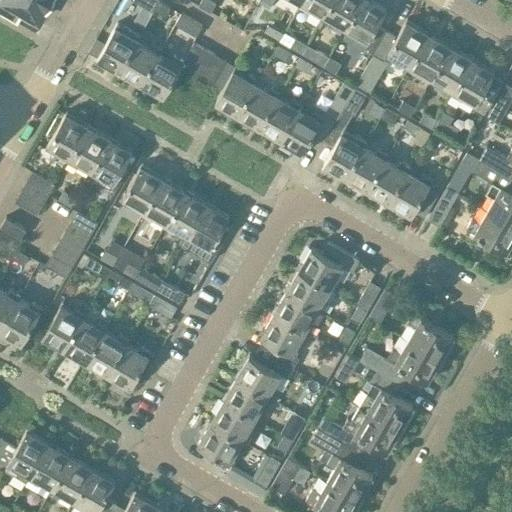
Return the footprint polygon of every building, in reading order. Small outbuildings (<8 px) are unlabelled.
[(0,0),(0,12),(15,21),(16,20),(11,18),(17,8),(37,20),(48,0),(0,0)] [(134,0),(154,10),(154,9),(159,0),(134,0)] [(160,0),(159,0),(154,9),(166,16),(172,6),(160,0)] [(212,0),(200,0),(199,4),(211,11),(216,2),(212,0)] [(322,17),(331,0),(302,0),(300,4),(310,10),(312,8),(323,14),(321,17),(322,17)] [(344,30),(360,0),(331,0),(322,17),(332,23),(333,21),(345,27),(343,29),(344,30)] [(374,52),(387,30),(377,24),(386,8),(372,0),(360,0),(344,30),(354,35),(355,33),(367,40),(364,47),(374,52)] [(384,58),(386,55),(409,67),(429,32),(406,19),(397,35),(387,30),(374,52),(357,83),(370,91),(388,60),(384,58)] [(120,69),(140,34),(129,28),(128,31),(116,24),(97,56),(120,69)] [(430,79),(450,45),(429,32),(409,67),(430,79)] [(141,82),(161,47),(151,41),(150,43),(139,37),(140,35),(140,34),(120,69),(141,82)] [(295,36),(290,45),(302,53),(308,44),(295,36)] [(96,37),(88,51),(98,56),(106,42),(96,37)] [(206,47),(194,41),(183,59),(173,53),(172,56),(161,50),(162,47),(161,47),(141,82),(164,95),(182,64),(193,70),(206,47)] [(278,43),(273,52),(285,59),(291,50),(278,43)] [(453,93),(473,58),(450,45),(430,79),(440,85),(442,82),(454,89),(452,92),(453,93)] [(193,70),(202,76),(216,53),(206,47),(193,70)] [(316,49),(311,58),(324,65),(329,56),(316,49)] [(202,76),(213,82),(226,59),(216,53),(202,76)] [(324,65),(323,66),(335,73),(336,72),(341,62),(329,55),(329,56),(324,65)] [(300,56),(295,65),(307,72),(313,63),(300,56)] [(485,111),(503,80),(493,74),(495,70),(473,58),(453,93),(462,98),(464,94),(476,102),(474,105),(485,111)] [(237,113),(258,78),(257,78),(256,80),(245,74),(246,71),(235,65),(236,65),(226,59),(213,82),(223,87),(215,100),(237,113)] [(258,78),(237,113),(259,125),(280,91),(279,90),(278,93),(267,86),(268,84),(258,78)] [(354,87),(343,81),(322,118),(311,111),(312,109),(302,103),(282,138),(304,151),(313,135),(323,141),(354,87)] [(511,84),(506,82),(487,115),(499,122),(511,98),(511,84)] [(355,114),(366,94),(354,87),(323,141),(333,146),(324,163),(346,175),(366,140),(344,127),(352,113),(355,114)] [(282,138),(302,103),(301,103),(300,105),(289,99),(290,97),(280,91),(259,125),(282,138)] [(403,99),(398,107),(410,115),(415,106),(403,99)] [(386,105),(381,114),(393,122),(398,113),(386,105)] [(444,110),(435,125),(445,131),(450,122),(454,116),(444,110)] [(424,111),(419,120),(432,127),(437,118),(424,111)] [(68,160),(88,125),(66,112),(45,147),(68,160)] [(421,125),(408,118),(403,127),(416,134),(421,125)] [(90,172),(110,137),(88,125),(68,160),(78,165),(79,163),(91,169),(89,172),(90,172)] [(110,137),(90,172),(100,178),(101,175),(114,183),(132,150),(110,137)] [(367,187),(388,153),(378,147),(377,150),(366,144),(367,141),(366,140),(346,175),(367,187)] [(511,146),(507,156),(486,145),(479,157),(511,175),(511,146)] [(390,200),(410,166),(400,160),(398,162),(387,156),(389,153),(388,153),(367,187),(390,200)] [(511,175),(479,157),(472,170),(492,181),(486,191),(494,196),(486,208),(511,222),(511,175)] [(143,212),(163,177),(141,164),(121,199),(131,205),(133,201),(144,208),(142,212),(143,212)] [(422,172),(420,175),(409,168),(411,166),(410,166),(390,200),(412,213),(414,210),(425,216),(438,193),(427,187),(432,178),(422,172)] [(55,182),(32,169),(26,180),(49,193),(55,182)] [(165,224),(185,189),(163,177),(143,212),(153,217),(155,214),(166,220),(164,224),(165,224)] [(20,190),(43,203),(49,193),(26,180),(20,190)] [(428,218),(439,224),(458,191),(446,185),(428,218)] [(63,189),(58,198),(71,205),(76,196),(63,189)] [(185,189),(165,224),(174,230),(176,226),(188,233),(186,237),(187,237),(207,202),(185,189)] [(43,203),(20,190),(15,200),(37,213),(43,203)] [(207,202),(187,237),(183,244),(212,260),(230,228),(224,224),(229,215),(207,202)] [(511,239),(511,222),(486,208),(479,220),(472,216),(466,227),(506,250),(511,239)] [(98,221),(77,209),(70,220),(91,232),(98,221)] [(1,224),(21,236),(26,227),(6,215),(1,224)] [(64,231),(85,243),(91,232),(70,220),(64,231)] [(21,236),(1,224),(0,225),(0,237),(17,248),(23,237),(21,236)] [(57,242),(78,254),(85,243),(64,231),(57,242)] [(0,252),(12,259),(13,258),(18,248),(17,248),(0,237),(0,252)] [(360,258),(328,239),(321,251),(312,245),(298,268),(331,287),(333,288),(339,279),(337,277),(343,265),(352,270),(360,258)] [(52,252),(73,264),(78,254),(57,242),(52,252)] [(18,248),(13,258),(24,264),(29,254),(18,248)] [(106,248),(100,257),(113,264),(118,255),(106,248)] [(45,264),(66,276),(73,264),(52,252),(45,264)] [(101,265),(89,258),(84,267),(96,274),(101,265)] [(122,269),(135,277),(140,267),(128,260),(122,269)] [(40,261),(37,266),(44,270),(47,265),(40,261)] [(331,287),(298,268),(286,291),(318,309),(321,310),(326,300),(324,299),(331,287)] [(111,271),(106,280),(118,287),(123,278),(111,271)] [(150,273),(145,282),(157,289),(162,280),(150,273)] [(179,302),(185,291),(163,278),(162,280),(157,289),(179,302)] [(357,302),(359,303),(368,308),(381,286),(370,279),(357,302)] [(133,283),(128,292),(140,299),(145,290),(133,283)] [(0,328),(0,329),(19,296),(21,294),(10,288),(8,290),(0,285),(0,328)] [(368,315),(380,322),(396,294),(384,287),(368,315)] [(318,309),(286,291),(273,312),(308,332),(314,322),(312,320),(318,309)] [(22,341),(42,307),(32,300),(30,303),(19,296),(0,329),(22,341)] [(177,309),(155,296),(148,307),(171,320),(177,309)] [(65,347),(85,312),(76,307),(74,309),(61,302),(42,334),(65,347)] [(352,315),(361,320),(368,308),(359,303),(352,315)] [(407,338),(440,357),(453,334),(413,311),(407,321),(414,325),(407,338)] [(87,360),(107,325),(97,319),(96,322),(85,316),(86,313),(85,312),(65,347),(87,360)] [(293,367),(299,358),(300,356),(296,354),(308,332),(273,312),(260,334),(277,343),(271,354),(293,367)] [(347,324),(339,337),(348,342),(356,329),(347,324)] [(109,373),(129,338),(119,332),(117,334),(106,328),(108,325),(107,325),(87,360),(109,373)] [(129,338),(109,373),(131,385),(151,351),(141,344),(139,347),(128,340),(129,338)] [(440,357),(407,338),(400,350),(393,346),(387,356),(367,345),(359,358),(403,383),(410,371),(427,380),(440,357)] [(359,358),(347,352),(347,351),(340,363),(353,370),(359,358)] [(293,367),(271,354),(265,363),(249,354),(236,376),(271,396),(277,387),(274,385),(281,373),(288,377),(293,367)] [(403,383),(359,358),(353,370),(373,382),(359,404),(400,427),(413,404),(397,395),(403,383)] [(271,396),(236,376),(224,398),(259,418),(264,408),(262,407),(269,395),(271,397),(271,396)] [(259,418),(224,398),(211,420),(246,440),(251,430),(249,429),(256,417),(258,419),(259,418)] [(348,415),(342,424),(324,414),(317,427),(364,453),(371,441),(387,450),(400,427),(359,404),(352,417),(348,415)] [(289,424),(299,429),(306,416),(296,411),(289,424)] [(246,440),(211,420),(198,442),(233,462),(239,452),(236,451),(243,439),(246,441),(246,440)] [(364,453),(317,427),(310,439),(325,447),(319,457),(334,465),(326,479),(360,497),(373,474),(357,465),(364,453)] [(26,429),(17,445),(6,465),(17,471),(14,474),(26,481),(26,480),(28,476),(30,477),(50,442),(26,429)] [(286,451),(293,438),(284,433),(277,445),(286,451)] [(7,440),(0,452),(0,465),(4,468),(6,465),(17,445),(7,440)] [(51,489),(72,455),(50,442),(30,477),(39,482),(40,480),(52,487),(50,489),(51,489)] [(267,482),(281,460),(270,454),(256,476),(267,482)] [(73,502),(94,467),(72,455),(51,489),(61,495),(62,493),(73,499),(72,501),(73,502)] [(301,463),(287,456),(271,484),(284,492),(301,463)] [(110,511),(116,502),(106,496),(115,480),(94,467),(73,502),(83,507),(84,505),(96,511),(95,511),(110,511)] [(351,511),(360,497),(326,479),(319,491),(312,487),(306,497),(331,511),(351,511)] [(116,502),(110,511),(153,511),(158,504),(135,491),(125,507),(116,502)]
